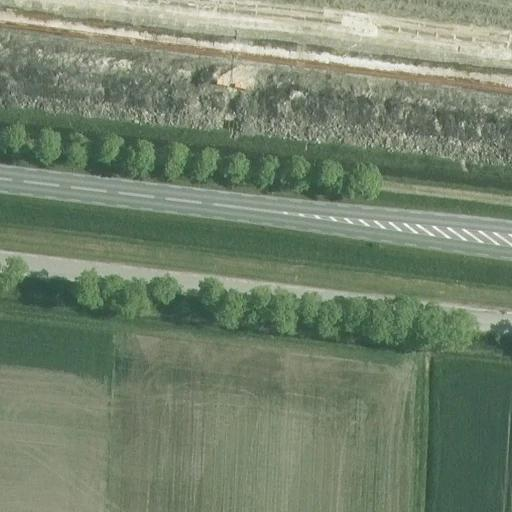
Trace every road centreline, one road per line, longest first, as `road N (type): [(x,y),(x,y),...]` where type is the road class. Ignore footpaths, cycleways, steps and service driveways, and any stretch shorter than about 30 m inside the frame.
road 1 (primary): [(511,240),(0,177)]
road 2 (unclassified): [(0,266),(511,327)]
